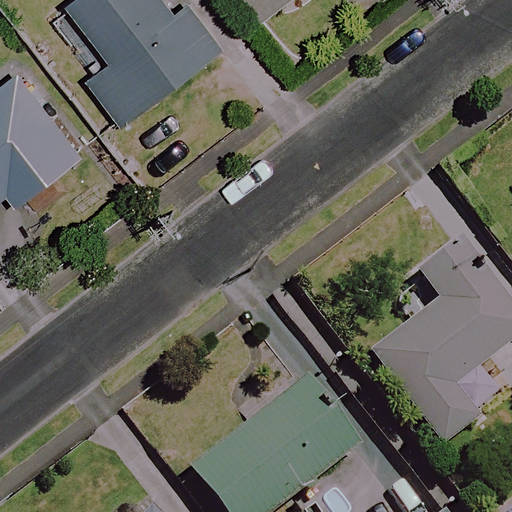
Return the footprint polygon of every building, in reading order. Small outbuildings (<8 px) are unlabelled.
[(220,50),(179,0),(77,0),(71,5),(115,61),(91,80),(126,125),(220,50)] [(290,0),(250,0),(264,19),(290,0)] [(85,154),(21,71),(0,86),(0,201),(5,198),(14,209),(85,154)] [(511,349),(511,322),(454,250),(414,282),(437,310),(371,362),(443,453),(474,429),(450,398),(511,349)] [(278,511),(352,454),(300,386),(186,474),(215,511),(278,511)]
